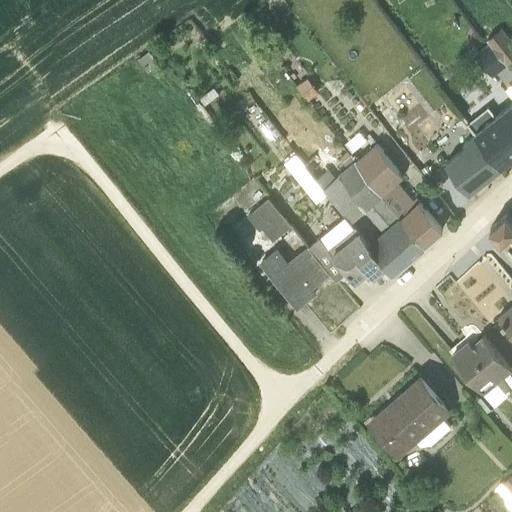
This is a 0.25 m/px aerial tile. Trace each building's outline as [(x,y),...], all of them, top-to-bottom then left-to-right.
[(511,44),(511,19),(505,10),(490,22),(493,25),(510,46),(511,44)] [(493,25),(479,37),(496,58),(510,46),(493,25)] [(351,112),(321,73),(311,81),(341,120),(351,112)] [(394,93),(383,79),(373,88),(383,101),(394,93)] [(492,89),(471,106),(478,116),(505,149),(511,143),(511,88),(500,98),(492,89)] [(449,144),(473,175),(505,149),(478,116),(466,125),(469,128),(449,144)] [(429,225),(446,211),(422,183),(420,184),(401,162),(407,157),(381,123),(359,141),(429,225)] [(396,254),(429,225),(351,132),(343,138),(350,148),(340,157),(320,135),(308,145),(332,174),(356,203),(368,192),(385,212),(374,222),(396,254)] [(308,145),(300,134),(287,145),(319,184),(332,174),(308,145)] [(273,177),(251,195),(263,210),(266,208),(277,220),(296,205),(273,177)] [(511,218),(511,198),(510,196),(494,211),(506,224),(511,218)] [(350,197),(313,226),(340,261),(351,252),(358,261),(372,250),(377,256),(389,246),(374,224),(350,197)] [(281,227),(264,241),(302,288),(310,282),(309,281),(319,272),(315,267),(333,252),(311,225),(292,240),(281,227)] [(511,288),(502,297),(511,308),(511,288)] [(511,345),(487,316),(476,326),(472,322),(456,336),(498,386),(511,375),(501,362),(511,353),(511,345)] [(376,405),(403,436),(421,420),(425,423),(435,422),(454,405),(448,397),(454,392),(425,358),(401,379),(403,382),(376,405)] [(511,456),(498,469),(511,485),(511,456)]
